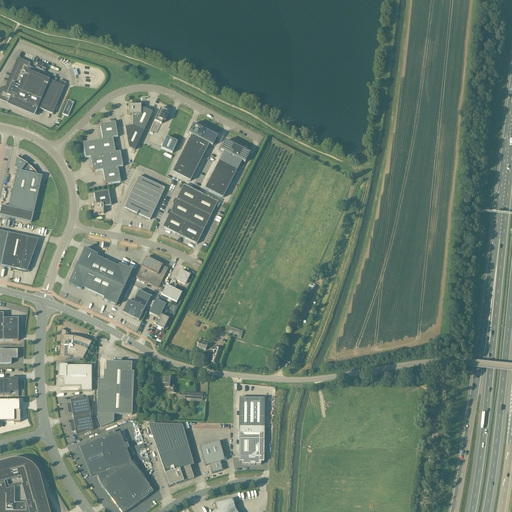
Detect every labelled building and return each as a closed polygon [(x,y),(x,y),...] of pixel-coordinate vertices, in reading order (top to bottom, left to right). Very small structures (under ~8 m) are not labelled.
[(0,100),(35,115),(38,108),(53,114),(66,83),(60,80),(59,84),(55,83),(57,79),(51,77),(52,76),(29,67),(31,63),(18,58),(5,89),(2,88),(1,88),(0,89),(0,100)] [(48,68),(39,64),(36,69),(46,73),(48,68)] [(74,103),(68,100),(62,114),(68,117),(74,103)] [(144,132),(152,113),(145,109),(141,109),(141,105),(129,105),(129,116),(133,116),(132,126),(125,127),(129,148),(135,150),(144,132)] [(167,111),(161,109),(155,121),(161,124),(163,121),(165,122),(168,116),(166,115),(167,111)] [(115,153),(113,139),(118,138),(115,123),(100,125),(103,140),(83,143),(86,158),(90,158),(93,172),(103,171),(105,185),(121,183),(118,168),(123,167),(120,152),(115,153)] [(217,137),(205,131),(193,125),(188,134),(191,136),(172,172),(190,182),(195,173),(209,145),(212,146),(214,142),(217,137)] [(161,148),(172,153),(177,142),(166,137),(161,148)] [(250,154),(225,141),(220,151),(224,152),(205,189),(223,198),(242,161),(245,163),(250,154)] [(2,206),(0,213),(0,215),(31,223),(40,185),(43,186),(44,186),(41,181),(42,177),(38,176),(38,175),(37,174),(36,173),(35,172),(34,171),(33,170),(32,169),(31,168),(30,167),(29,166),(28,165),(27,164),(26,164),(25,163),(24,162),(23,162),(22,161),(21,160),(19,160),(18,159),(17,159),(15,169),(17,169),(13,190),(8,208),(2,206)] [(136,216),(137,216),(137,214),(141,216),(141,218),(148,220),(150,220),(165,189),(139,176),(124,208),(126,209),(132,214),(133,212),(137,214),(136,216)] [(197,245),(211,217),(218,203),(184,186),(163,228),(197,245)] [(94,204),(94,214),(104,214),(104,207),(111,206),(109,191),(94,194),(96,204),(94,204)] [(39,240),(8,234),(0,231),(0,265),(11,268),(10,270),(14,270),(23,272),(24,272),(25,273),(26,273),(27,273),(28,273),(28,272),(29,272),(29,271),(29,270),(29,269),(30,268),(34,256),(33,256),(39,240)] [(118,267),(97,257),(98,255),(85,249),(68,284),(82,290),(83,288),(97,294),(104,298),(103,300),(116,306),(132,271),(119,265),(118,267)] [(158,289),(168,269),(146,258),(136,278),(158,289)] [(185,284),(189,275),(183,272),(180,271),(178,276),(176,280),(185,284)] [(176,303),(181,293),(166,286),(161,296),(176,303)] [(139,291),(133,303),(128,301),(122,313),(139,321),(151,297),(139,291)] [(149,314),(158,318),(157,319),(159,320),(156,326),(164,330),(169,319),(161,315),(166,305),(156,300),(149,314)] [(0,340),(18,341),(18,319),(3,319),(3,314),(0,313),(0,340)] [(240,339),(243,331),(229,326),(226,334),(240,339)] [(89,348),(91,343),(89,342),(87,341),(85,340),(84,340),(82,339),(80,338),(78,338),(76,337),(74,337),(72,337),(70,336),(68,336),(66,336),(66,331),(61,329),(59,355),(65,356),(65,355),(66,355),(66,356),(73,356),(72,359),(83,360),(88,350),(87,350),(88,347),(89,348)] [(206,341),(203,340),(200,339),(197,347),(206,351),(208,345),(205,344),(206,341)] [(213,347),(208,362),(218,366),(224,350),(213,347)] [(17,350),(0,350),(0,364),(11,364),(11,359),(17,359),(17,350)] [(114,415),(132,416),(134,372),(131,372),(132,364),(121,364),(121,361),(122,361),(117,360),(117,361),(117,364),(106,363),(106,371),(104,371),(104,381),(99,380),(97,418),(101,428),(113,423),(114,415)] [(91,366),(60,366),(60,376),(64,376),(64,386),(81,386),(81,391),(91,391),(91,366)] [(175,393),(176,387),(173,387),(174,378),(172,378),(171,377),(169,377),(168,377),(165,377),(164,383),(165,384),(164,388),(168,389),(170,389),(169,393),(175,393)] [(0,394),(10,395),(10,392),(18,392),(17,379),(7,379),(7,380),(0,380),(0,394)] [(184,392),(184,402),(195,403),(195,402),(202,402),(203,394),(184,392)] [(264,462),(264,398),(263,398),(263,399),(240,399),(240,398),(239,398),(239,462),(242,462),(242,465),(249,465),(254,465),(261,465),(261,462),(264,462)] [(71,405),(67,406),(68,414),(72,414),(73,419),(90,416),(87,399),(70,400),(71,405)] [(19,401),(0,401),(0,421),(14,421),(14,422),(21,422),(21,411),(20,411),(19,401)] [(74,423),(70,424),(72,433),(75,432),(76,437),(93,430),(90,416),(73,419),(74,423)] [(90,464),(91,477),(97,475),(100,484),(121,511),(126,511),(153,492),(131,462),(120,432),(79,448),(88,459),(90,464)] [(186,439),(156,448),(168,484),(169,486),(169,487),(170,487),(176,485),(194,479),(190,466),(193,465),(186,439)] [(225,461),(219,442),(219,443),(200,448),(200,447),(205,467),(205,466),(210,464),(212,473),(215,473),(219,471),(222,471),(220,462),(224,460),(224,461),(225,461)] [(14,459),(13,459),(12,459),(11,460),(6,461),(1,462),(0,462),(0,511),(49,511),(41,480),(40,476),(40,474),(39,472),(38,471),(37,469),(36,468),(35,467),(34,466),(33,465),(32,464),(31,463),(28,462),(27,461),(25,461),(24,460),(23,460),(21,459),(20,459),(19,459),(18,459),(17,459),(15,459),(14,459)] [(236,511),(235,510),(232,500),(215,504),(216,510),(217,511),(215,511),(236,511)]
